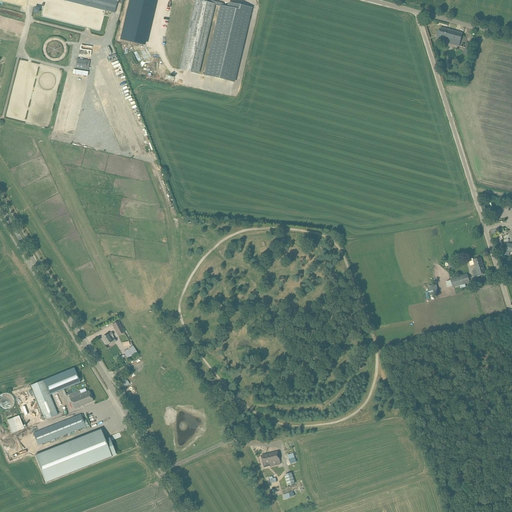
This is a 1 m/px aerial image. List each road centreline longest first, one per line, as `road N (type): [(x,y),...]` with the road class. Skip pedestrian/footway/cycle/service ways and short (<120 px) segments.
road 1 (track): [(173,301),(211,249),(246,230),(305,230),(332,239),(343,255),(377,363),(368,401),(347,418),(310,426),(264,418),(198,352),(178,310)]
road 2 (tertiary): [(187,511),(0,206)]
road 3 (unclassified): [(511,316),(417,12)]
road 4 (track): [(173,301),(176,211),(110,41)]
road 5 (track): [(104,376),(139,355),(173,301),(174,236),(145,157)]
